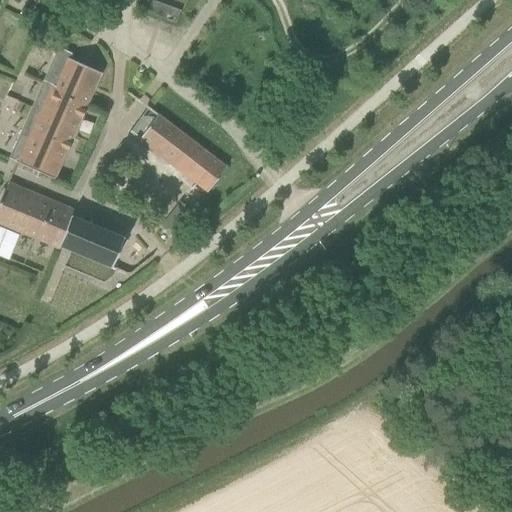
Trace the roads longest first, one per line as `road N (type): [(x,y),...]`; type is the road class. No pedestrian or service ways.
road 1 (primary): [(511,33),(304,214),(54,397)]
road 2 (primary): [(54,397),(230,302),(511,80)]
